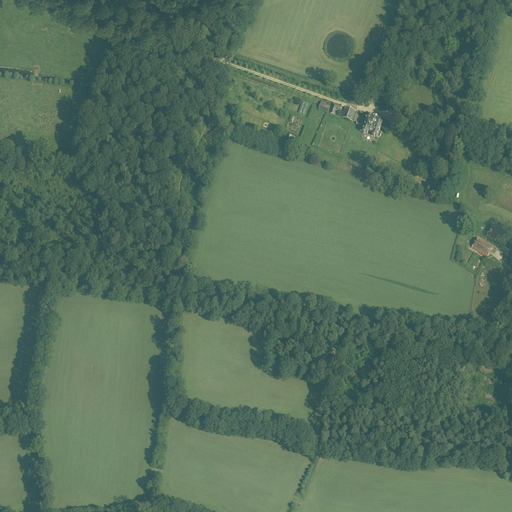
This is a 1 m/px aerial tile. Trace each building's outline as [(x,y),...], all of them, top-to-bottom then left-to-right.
[(328,113),(330,107),(327,105),(328,104),(322,102),(319,109),(325,112),(328,113)] [(341,111),(342,107),(333,104),(330,113),(334,115),(336,109),(341,111)] [(352,122),(355,111),(345,108),(341,118),(352,122)] [(381,128),(384,121),(368,115),(365,123),(366,123),(365,125),(357,122),(356,125),(362,127),(361,131),(363,132),(363,133),(367,134),(368,132),(373,134),(372,136),(377,138),(377,137),(379,138),(381,133),(379,133),(380,128),(381,128)] [(497,241),(503,232),(492,226),(487,235),(497,241)] [(487,258),(493,247),(478,238),(472,248),(487,258)]
